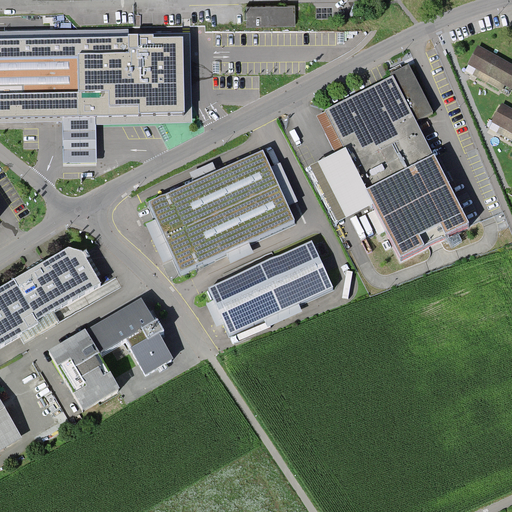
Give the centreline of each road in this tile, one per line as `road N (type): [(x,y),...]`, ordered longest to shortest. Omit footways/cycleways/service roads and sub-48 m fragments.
road 1 (residential): [(0,257),(265,109),(438,22),(501,0)]
road 2 (track): [(211,358),(314,511)]
